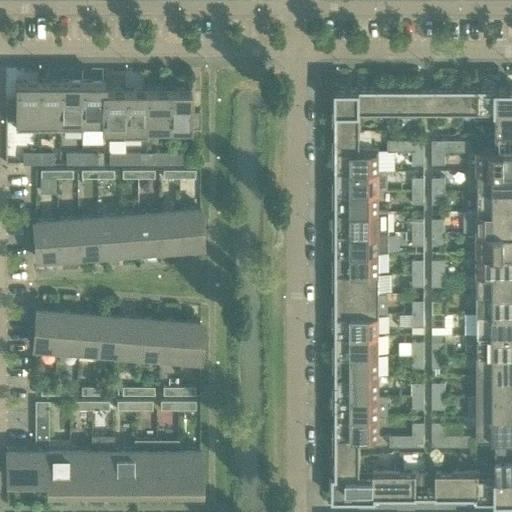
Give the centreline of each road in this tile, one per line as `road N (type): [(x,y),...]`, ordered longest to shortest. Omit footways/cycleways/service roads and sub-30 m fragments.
road 1 (residential): [(296,511),(295,50)]
road 2 (residential): [(295,9),(0,12)]
road 3 (residential): [(0,51),(295,50)]
road 4 (residential): [(295,50),(511,50)]
road 5 (residential): [(511,9),(295,9)]
